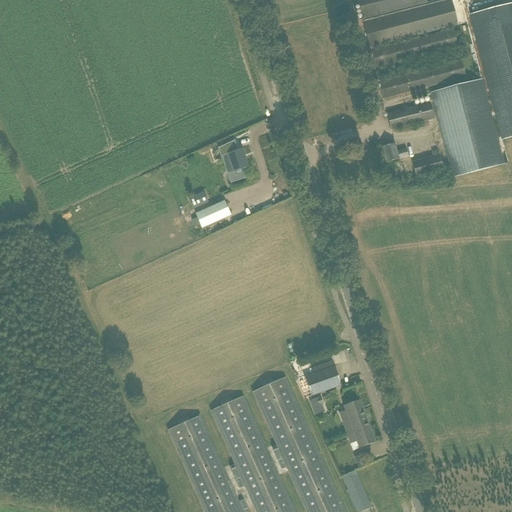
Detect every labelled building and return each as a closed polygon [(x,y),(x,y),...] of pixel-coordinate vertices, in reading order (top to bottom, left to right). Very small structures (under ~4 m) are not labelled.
[(511,137),(511,2),(469,14),(465,0),(435,0),(426,2),(425,0),(357,0),(370,48),(370,47),(371,49),(466,23),(481,79),(429,93),(452,179),(507,164),(501,141),(511,137)] [(452,31),(371,52),(375,68),(456,47),(452,31)] [(460,62),(379,83),(383,99),(464,78),(460,62)] [(434,119),(429,103),(386,114),(391,130),(434,119)] [(396,152),(394,144),(382,147),(386,163),(408,157),(406,149),(396,152)] [(233,172),(227,174),(230,183),(245,178),(242,169),(247,167),(241,150),(232,153),(227,155),(233,172)] [(439,156),(412,163),(415,174),(442,167),(439,156)] [(205,196),(190,203),(193,209),(208,203),(205,196)] [(224,201),(195,214),(201,229),(230,215),(224,201)] [(304,378),(311,397),(341,386),(334,367),(304,378)] [(344,511),(284,378),(253,392),(306,511),(294,511),(242,397),(211,411),(255,511),(242,511),(200,416),(168,431),(204,511),(344,511)] [(320,397),(309,401),(312,408),(322,405),(323,405),(320,397)] [(359,400),(343,406),(348,420),(342,422),(350,445),(356,442),(358,449),(375,443),(359,400)] [(361,457),(355,459),(358,469),(365,467),(361,457)] [(342,477),(357,511),(361,511),(371,508),(355,471),(342,477)]
